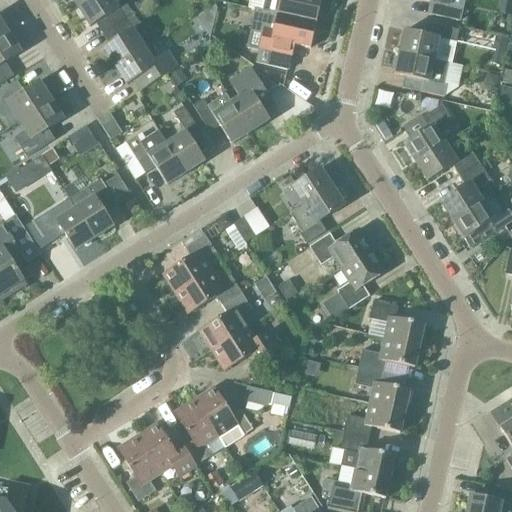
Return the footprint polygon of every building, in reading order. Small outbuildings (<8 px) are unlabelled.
[(91,0),(71,0),(77,9),(91,0)] [(91,0),(77,9),(89,28),(102,20),(108,30),(132,15),(122,0),(91,0)] [(276,15),(315,24),(320,0),(277,0),(279,0),(276,15)] [(458,22),(462,0),(417,0),(437,4),(434,16),(458,22)] [(228,35),(231,9),(218,8),(215,33),(228,35)] [(250,9),(250,10),(255,11),(251,29),(258,35),(261,36),(258,51),(255,64),(288,71),(290,58),(293,46),(309,49),(315,24),(276,15),(250,9)] [(114,67),(143,48),(134,34),(142,30),(132,15),(108,30),(115,40),(102,48),(114,67)] [(398,53),(433,61),(438,39),(455,43),(458,31),(434,26),(432,38),(403,31),(398,53)] [(0,84),(5,81),(0,73),(0,65),(20,53),(7,34),(0,38),(0,84)] [(168,52),(159,58),(152,62),(143,48),(114,67),(126,86),(139,78),(145,88),(178,67),(168,52)] [(447,64),(433,61),(398,53),(393,75),(422,81),(420,93),(443,98),(446,86),(443,85),(447,64)] [(255,70),(251,73),(249,69),(228,82),(238,98),(230,103),(249,133),(268,121),(262,111),(272,104),(265,94),(277,86),(255,70)] [(18,122),(50,101),(38,82),(15,97),(9,86),(0,91),(0,106),(6,103),(18,122)] [(249,133),(230,103),(224,94),(206,106),(202,100),(192,106),(205,126),(215,120),(231,145),(249,133)] [(13,138),(19,147),(26,158),(46,145),(40,135),(63,120),(50,101),(18,122),(24,132),(13,138)] [(414,163),(444,144),(456,136),(450,126),(452,124),(441,106),(421,118),(427,129),(402,144),(414,163)] [(166,144),(185,174),(203,162),(187,137),(197,130),(182,107),(172,113),(184,132),(166,144)] [(89,125),(68,131),(74,151),(95,145),(89,125)] [(166,144),(158,131),(139,143),(136,137),(125,144),(140,167),(150,161),(166,186),(185,174),(166,144)] [(457,176),(478,163),(471,153),(456,163),(444,144),(414,163),(426,182),(451,166),(457,176)] [(451,221),(481,202),(474,191),(489,181),(478,163),(457,176),(464,186),(439,202),(451,221)] [(301,207),(331,187),(319,168),(289,188),(301,207)] [(100,209),(113,201),(99,180),(68,200),(74,210),(93,239),(112,227),(100,209)] [(289,215),(300,233),(298,235),(305,245),(325,232),(318,222),(343,206),(331,187),(301,207),(289,215)] [(481,202),(451,221),(469,250),(511,222),(511,217),(507,210),(493,220),(481,202)] [(93,239),(74,210),(65,216),(59,207),(38,220),(51,240),(62,233),(74,251),(93,239)] [(232,225),(244,244),(255,237),(243,218),(232,225)] [(0,301),(25,285),(9,260),(19,254),(0,223),(0,301)] [(340,271),(372,251),(358,230),(335,245),(329,234),(308,248),(320,266),(332,259),(340,271)] [(176,294),(210,273),(203,261),(215,254),(204,236),(184,249),(190,258),(164,274),(176,294)] [(51,266),(60,260),(48,242),(40,247),(51,266)] [(368,297),(362,287),(385,272),(372,251),(340,271),(348,284),(336,292),(338,294),(321,304),(332,321),(368,297)] [(221,306),(240,293),(229,276),(217,284),(210,273),(176,294),(189,314),(215,297),(221,306)] [(252,280),(241,287),(251,303),(262,297),(252,280)] [(213,351),(246,330),(239,318),(251,310),(240,293),(221,306),(226,315),(200,331),(213,351)] [(383,339),(418,347),(423,325),(394,319),(397,308),(372,302),(368,320),(386,324),(383,339)] [(251,354),(256,361),(257,363),(277,351),(266,333),(253,341),(246,330),(213,351),(225,370),(251,354)] [(413,369),(418,347),(383,339),(380,354),(361,350),(357,368),(382,373),(384,362),(413,369)] [(379,384),(382,373),(357,368),(353,385),(372,389),(368,405),(403,412),(408,391),(379,384)] [(288,409),(290,398),(246,387),(242,401),(258,405),(261,406),(267,404),(268,404),(288,409)] [(252,430),(239,411),(230,417),(213,391),(194,404),(216,437),(223,449),(252,430)] [(204,444),(216,437),(194,404),(174,417),(191,443),(182,448),(195,468),(212,456),(204,444)] [(399,434),(403,412),(368,405),(365,420),(347,416),(343,433),(367,439),(370,428),(399,434)] [(511,420),(499,429),(511,449),(511,455),(505,460),(511,471),(511,420)] [(195,468),(182,448),(174,454),(157,428),(137,441),(159,474),(170,467),(178,479),(195,468)] [(283,444),(313,450),(316,437),(286,431),(283,444)] [(365,450),(367,439),(343,433),(339,451),(343,451),(339,467),(354,470),(389,478),(394,456),(365,450)] [(148,482),(159,474),(137,441),(118,453),(135,479),(125,485),(138,505),(155,494),(148,482)] [(260,471),(284,457),(277,447),(254,461),(260,471)] [(209,486),(221,480),(214,465),(201,472),(209,486)] [(384,499),(389,478),(354,470),(351,485),(332,481),(328,499),(353,504),(356,493),(384,499)] [(252,473),(229,489),(237,502),(261,487),(252,473)] [(21,511),(26,489),(8,485),(6,490),(0,488),(0,511),(21,511)] [(465,511),(498,511),(501,503),(508,505),(511,493),(488,487),(485,499),(469,495),(465,511)] [(318,511),(310,498),(292,510),(292,511),(318,511)] [(140,511),(157,511),(151,503),(140,511)]
